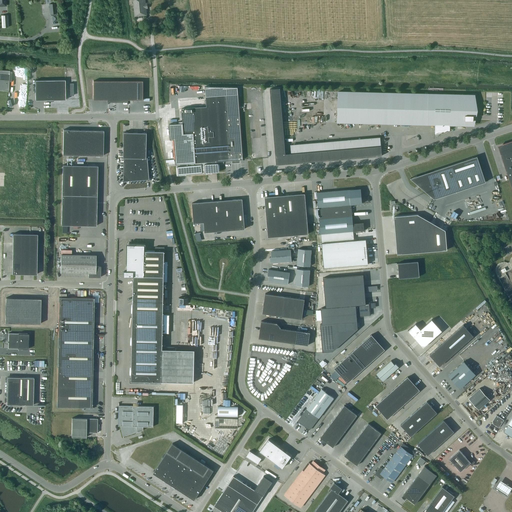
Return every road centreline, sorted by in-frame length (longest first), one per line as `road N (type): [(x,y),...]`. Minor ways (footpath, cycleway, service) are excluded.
road 1 (unclassified): [(511,459),(487,443),(390,332),(374,172)]
road 2 (unclassified): [(264,410),(245,395),(240,375),(258,259),(251,182)]
road 3 (tertiary): [(107,463),(110,286)]
road 4 (unclassified): [(400,511),(264,410)]
road 5 (tertiary): [(374,172),(511,127)]
road 6 (tertiary): [(112,194),(251,182)]
road 7 (tertiary): [(251,182),(374,172)]
road 8 (unclassified): [(198,511),(264,410)]
